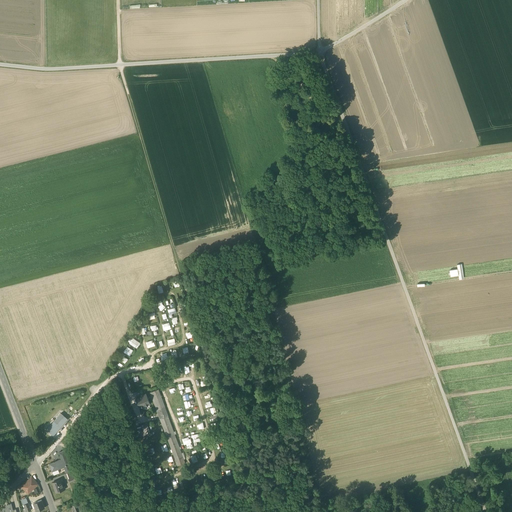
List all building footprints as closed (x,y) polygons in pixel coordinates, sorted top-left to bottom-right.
[(168,309),(170,317),(172,316),(172,313),(176,312),(175,307),(168,309)] [(190,319),(183,321),(185,328),(192,326),(190,319)] [(169,322),(162,324),(164,330),(171,328),(169,322)] [(137,348),(141,343),(133,337),(129,342),(137,348)] [(146,342),(148,347),(155,345),(153,339),(146,342)] [(127,346),(124,352),(130,355),(133,349),(127,346)] [(150,392),(152,398),(160,396),(157,389),(150,392)] [(140,407),(142,408),(143,407),(144,406),(149,404),(146,394),(136,398),(140,407)] [(152,398),(156,410),(164,407),(160,396),(152,398)] [(67,419),(61,413),(47,429),(53,435),(67,419)] [(160,419),(166,438),(174,435),(167,416),(160,419)] [(143,433),(144,436),(150,434),(146,423),(141,425),(142,428),(138,430),(139,434),(143,433)] [(180,452),(174,435),(166,438),(175,463),(176,465),(183,462),(182,460),(185,459),(183,453),(181,454),(180,452)] [(182,438),(184,445),(188,443),(189,446),(186,447),(187,449),(192,447),(189,436),(182,438)] [(64,467),(66,473),(71,471),(69,465),(70,465),(67,457),(66,458),(61,459),(49,464),(52,472),(64,467)] [(27,489),(29,492),(36,485),(34,480),(31,477),(22,486),(26,490),(27,489)] [(52,483),(56,492),(65,489),(64,485),(63,485),(61,480),(61,479),(52,483)] [(34,503),(36,511),(44,508),(41,500),(34,503)]
